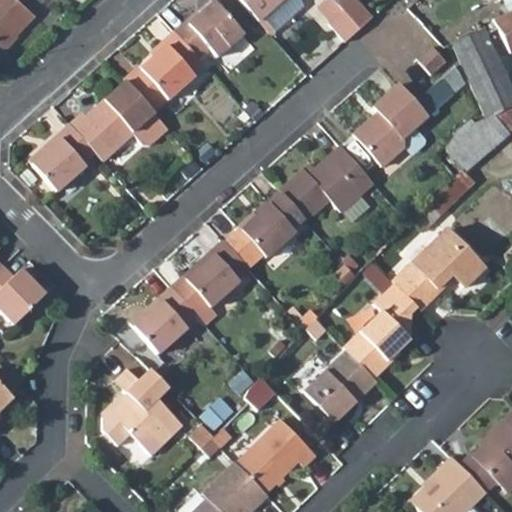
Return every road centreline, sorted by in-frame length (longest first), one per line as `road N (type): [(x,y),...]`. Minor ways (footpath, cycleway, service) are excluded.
road 1 (residential): [(85,282),(126,265),(392,32)]
road 2 (residential): [(324,511),(474,362)]
road 3 (residential): [(52,451),(55,354),(85,282)]
road 4 (residential): [(0,113),(131,0)]
road 5 (residential): [(0,190),(85,282)]
